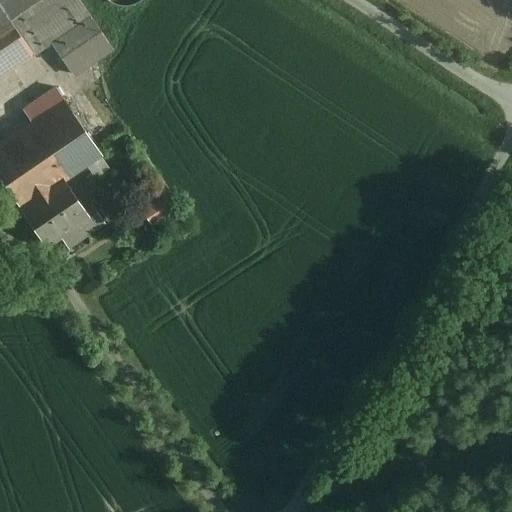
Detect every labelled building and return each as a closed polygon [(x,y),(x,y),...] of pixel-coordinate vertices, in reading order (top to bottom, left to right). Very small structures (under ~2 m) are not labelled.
[(76,0),(0,0),(0,6),(32,53),(52,40),(87,16),(76,0)] [(0,6),(0,75),(32,53),(0,6)] [(109,48),(87,16),(52,40),(74,72),(109,48)] [(0,141),(0,178),(18,205),(61,176),(63,179),(100,154),(63,99),(0,141)] [(61,176),(18,205),(44,245),(59,234),(68,247),(103,223),(92,206),(85,211),(63,179),(61,176)] [(155,182),(136,195),(152,219),(171,206),(155,182)]
